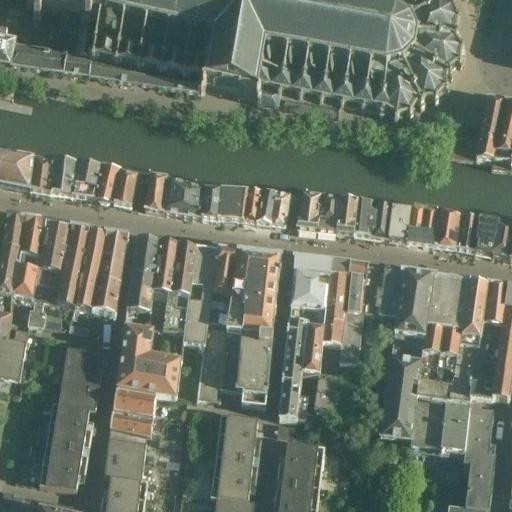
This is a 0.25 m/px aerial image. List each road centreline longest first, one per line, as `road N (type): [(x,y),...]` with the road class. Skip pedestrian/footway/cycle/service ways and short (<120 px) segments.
road 1 (residential): [(93,511),(133,229)]
road 2 (residential): [(259,511),(288,251)]
